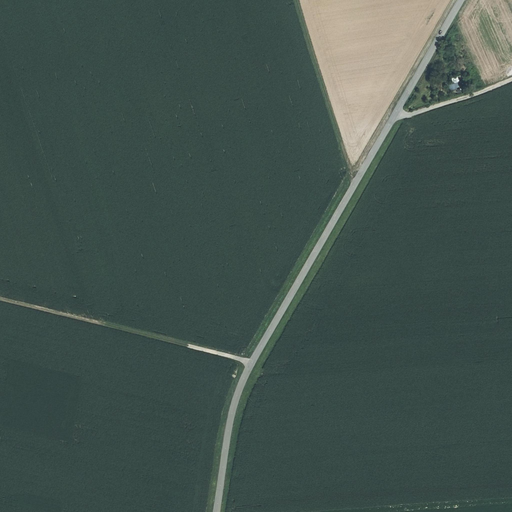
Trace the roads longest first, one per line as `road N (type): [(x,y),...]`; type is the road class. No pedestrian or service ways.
road 1 (tertiary): [(216,511),(241,383),(396,112)]
road 2 (track): [(0,298),(251,362)]
road 3 (track): [(355,182),(296,0)]
road 4 (tertiary): [(396,112),(460,0)]
road 5 (unclassified): [(511,79),(396,112)]
